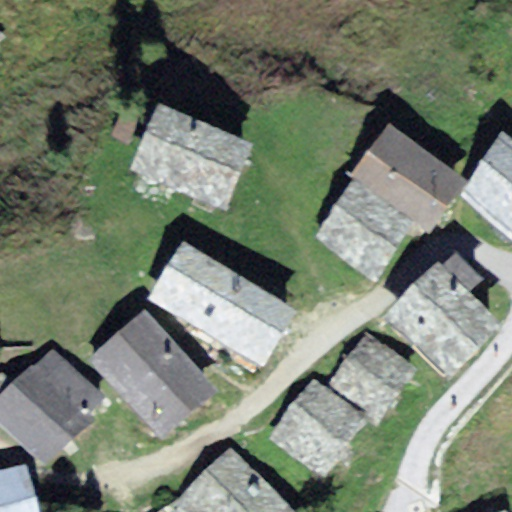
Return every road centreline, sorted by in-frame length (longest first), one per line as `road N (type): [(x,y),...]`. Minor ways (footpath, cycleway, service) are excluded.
road 1 (residential): [(104,479),(126,477),(224,427),(329,328),(436,251),(463,245),(511,261)]
road 2 (residential): [(413,511),(432,426),(511,330)]
